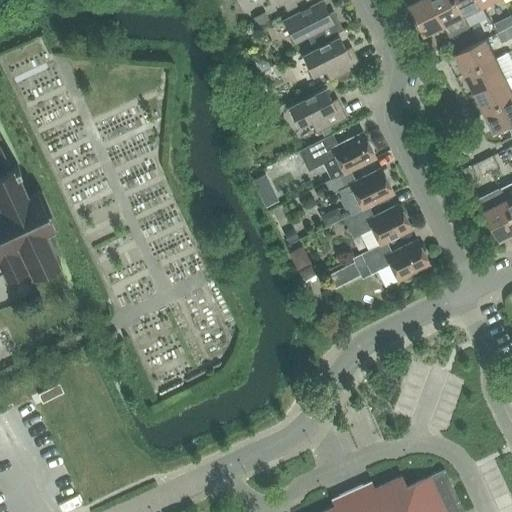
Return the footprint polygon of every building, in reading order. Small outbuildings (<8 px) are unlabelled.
[(273,0),(276,5),(281,2),(287,12),(311,0),(273,0)] [(319,0),(283,19),(294,40),(306,34),(311,45),(342,29),(336,18),(331,21),(319,0)] [(431,0),(418,0),(409,5),(424,35),(444,25),(431,0)] [(431,0),(444,25),(464,16),(455,0),(431,0)] [(455,0),(464,16),(483,6),(479,0),(455,0)] [(264,12),(253,18),(257,26),(268,20),(264,12)] [(511,26),(497,34),(502,43),(511,38),(511,26)] [(338,36),(301,54),(312,76),(324,70),(329,81),(360,65),(354,54),(349,57),(338,36)] [(456,53),(466,73),(496,58),(486,38),(456,53)] [(269,64),(276,82),(303,71),(295,53),(269,64)] [(466,73),(475,93),(506,77),(496,58),(466,73)] [(261,60),(256,63),(261,72),(269,67),(267,62),(261,60)] [(511,98),(511,89),(506,77),(475,93),(485,112),(511,98)] [(324,88),(287,106),(298,128),(309,122),(315,133),(320,130),(328,126),(346,117),(340,106),(335,109),(324,88)] [(511,98),(485,112),(495,132),(511,123),(511,98)] [(328,126),(320,130),(324,137),(331,134),(328,126)] [(323,163),(331,179),(343,172),(343,173),(349,170),(375,157),(362,132),(337,145),(331,134),(324,137),(306,146),(316,166),(323,163)] [(0,272),(1,272),(5,281),(28,271),(31,276),(60,263),(45,232),(58,226),(41,191),(29,197),(16,170),(19,168),(17,164),(14,165),(0,135),(0,155),(6,169),(0,171),(0,272)] [(297,146),(280,148),(284,171),(300,169),(297,146)] [(485,159),(490,171),(498,167),(493,155),(485,159)] [(490,171),(485,159),(477,163),(482,175),(490,171)] [(351,213),(361,208),(368,205),(393,193),(380,168),(355,180),(349,170),(343,173),(343,172),(331,179),(324,182),(330,194),(339,190),(342,195),(340,199),(345,208),(348,209),(351,213)] [(511,183),(500,189),(505,200),(511,213),(511,183)] [(275,193),(262,199),(266,206),(278,200),(275,193)] [(511,234),(511,213),(505,200),(485,210),(500,241),(511,234)] [(368,205),(361,208),(351,213),(342,218),(352,238),(371,228),(379,244),(386,241),(411,229),(398,204),(373,216),(368,205)] [(294,230),(285,234),(288,241),(297,237),(294,230)] [(386,241),(379,244),(360,253),(370,273),(389,264),(397,280),(429,264),(416,239),(391,252),(386,241)] [(310,266),(301,271),(305,280),(314,275),(310,266)] [(347,280),(340,268),(328,274),(334,286),(347,280)] [(27,284),(10,292),(15,303),(32,296),(27,284)] [(37,394),(42,402),(63,392),(59,383),(37,394)] [(0,431),(13,425),(0,402),(0,431)] [(463,511),(450,482),(444,469),(406,486),(401,475),(374,488),(371,481),(331,500),(334,506),(320,511),(463,511)]
